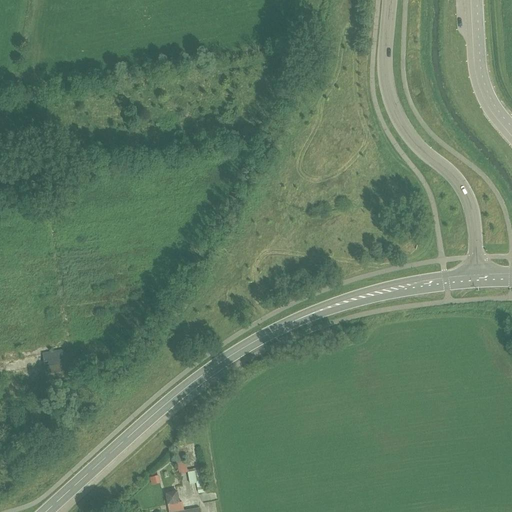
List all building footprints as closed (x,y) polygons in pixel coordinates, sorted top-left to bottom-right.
[(43,353),(45,367),(48,367),(51,383),(78,378),(73,352),(63,354),(63,349),(43,353)] [(173,451),(182,449),(187,448),(184,437),(174,450),(173,451)] [(177,464),(185,462),(182,449),(173,451),(177,464)] [(202,470),(194,471),(197,483),(199,493),(206,492),(202,470)] [(194,471),(188,472),(190,484),(197,483),(194,471)] [(152,485),(160,483),(158,476),(150,478),(152,485)] [(166,493),(168,506),(180,503),(178,490),(166,493)]
